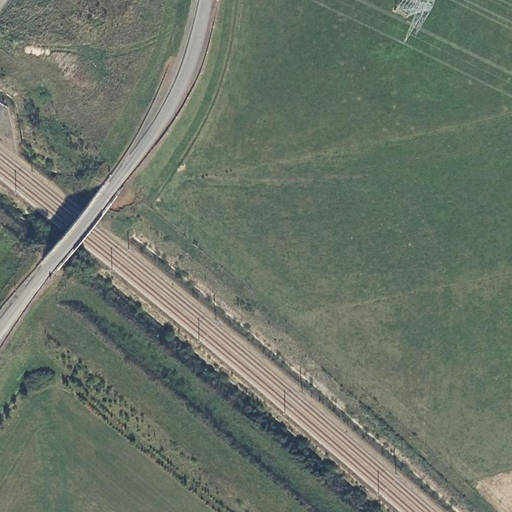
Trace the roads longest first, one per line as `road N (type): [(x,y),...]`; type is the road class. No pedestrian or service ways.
road 1 (track): [(484,511),(145,211),(218,73),(229,0)]
road 2 (track): [(341,511),(84,293),(54,296),(35,326),(29,364),(0,406)]
road 3 (track): [(47,308),(289,511)]
road 4 (unclassified): [(105,194),(181,89),(205,0)]
road 5 (unclassified): [(105,194),(0,324)]
